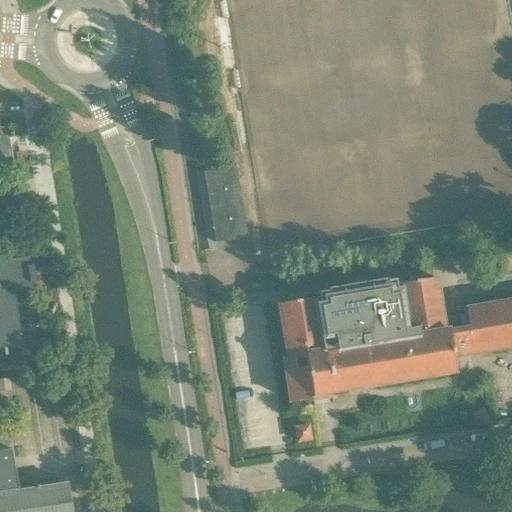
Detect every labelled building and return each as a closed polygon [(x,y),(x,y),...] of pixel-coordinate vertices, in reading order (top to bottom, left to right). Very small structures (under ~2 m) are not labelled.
[(0,171),(13,169),(7,128),(0,129),(0,128),(0,171)] [(247,238),(235,167),(204,173),(215,244),(247,238)] [(0,261),(0,365),(38,360),(33,324),(18,326),(13,293),(31,290),(29,282),(34,281),(32,265),(27,266),(26,258),(0,261)] [(463,375),(461,365),(461,359),(511,350),(511,307),(475,313),(478,332),(457,336),(457,333),(451,334),(442,281),(408,287),(408,290),(404,290),(403,282),(393,284),(392,282),(335,291),(336,293),(326,295),(327,303),(323,304),(322,301),(288,307),(297,360),(292,361),(300,405),(323,402),(322,398),(329,397),(342,395),(342,394),(456,375),(457,376),(463,375)] [(295,427),(297,442),(310,439),(308,425),(295,427)] [(0,511),(70,511),(66,483),(14,491),(14,489),(16,489),(10,449),(0,450),(0,511)]
